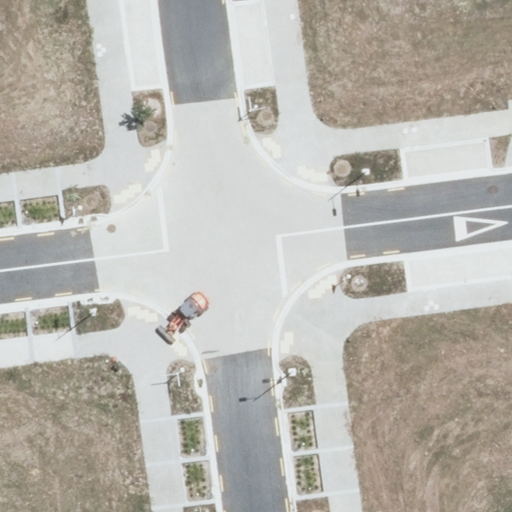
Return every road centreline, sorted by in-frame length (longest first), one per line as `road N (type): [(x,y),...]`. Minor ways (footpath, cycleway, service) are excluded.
road 1 (residential): [(511,207),(216,243)]
road 2 (residential): [(216,243),(250,511)]
road 3 (residential): [(188,0),(216,243)]
road 4 (residential): [(216,243),(0,272)]
